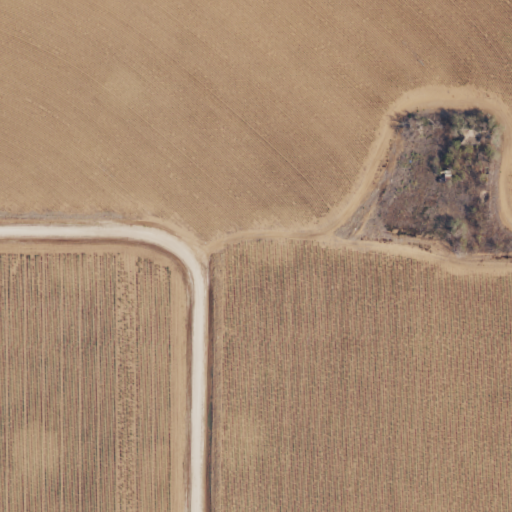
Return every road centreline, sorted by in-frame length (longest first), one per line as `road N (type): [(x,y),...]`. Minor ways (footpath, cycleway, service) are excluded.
road 1 (residential): [(203,298),(184,252),(149,235),(0,230)]
road 2 (residential): [(202,511),(203,298)]
